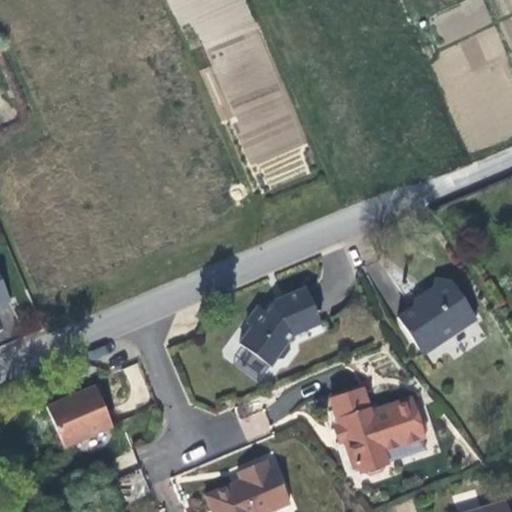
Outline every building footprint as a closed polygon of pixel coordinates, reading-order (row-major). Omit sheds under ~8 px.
[(238,137),(251,167),(307,143),(294,113),(238,137)] [(436,280),(432,283),(431,293),(423,298),(421,294),(411,300),(411,305),(394,316),(416,348),(434,337),(436,343),(474,318),(450,282),(436,280)] [(431,293),(432,283),(424,288),(419,292),(421,294),(423,298),(431,293)] [(317,321),(302,287),(268,302),(262,310),(257,306),(249,315),(243,322),(248,326),(236,341),(266,364),(271,358),(277,357),(284,347),(284,341),(292,331),(317,321)] [(420,354),(436,343),(434,337),(416,348),(420,354)] [(233,357),(259,379),(268,368),(242,346),(233,357)] [(113,425),(95,386),(70,397),(46,407),(62,446),(113,425)] [(331,401),(341,426),(348,440),(356,460),(359,459),(362,467),(364,467),(367,471),(372,470),(377,472),(385,468),(387,463),(393,460),(387,447),(425,432),(408,395),(372,409),(362,389),(331,401)] [(348,440),(341,426),(334,428),(338,437),(341,442),(348,440)] [(262,468),(259,461),(244,467),(233,472),(236,480),(199,496),(207,511),(262,511),(285,502),(268,465),(262,468)] [(510,511),(506,496),(464,510),(465,511),(510,511)]
